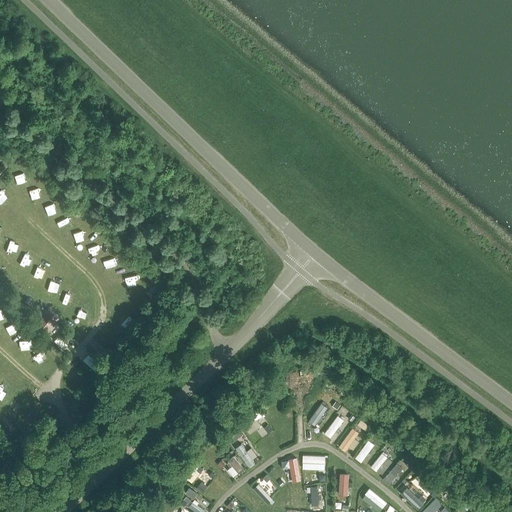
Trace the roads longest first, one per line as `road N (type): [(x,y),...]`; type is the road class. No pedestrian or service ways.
road 1 (unclassified): [(315,252),(49,0)]
road 2 (unclassified): [(62,511),(315,252)]
road 3 (unclassified): [(511,403),(315,252)]
